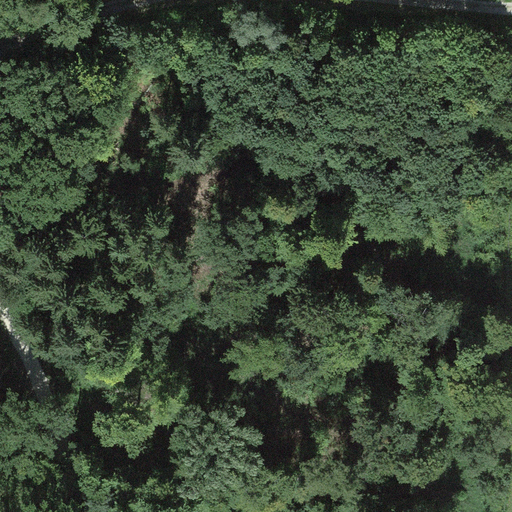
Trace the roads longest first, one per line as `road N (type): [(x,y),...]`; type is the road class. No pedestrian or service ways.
road 1 (track): [(0,298),(37,378),(69,475),(72,511)]
road 2 (track): [(0,49),(71,18),(152,0)]
road 3 (track): [(367,0),(511,14)]
